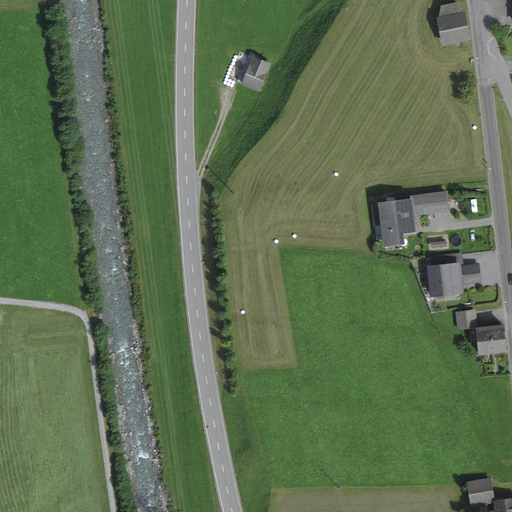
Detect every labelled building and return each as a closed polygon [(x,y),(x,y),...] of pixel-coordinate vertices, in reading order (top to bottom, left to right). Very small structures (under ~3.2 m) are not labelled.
[(460,15),(457,3),(443,7),(439,19),(444,43),(469,38),(464,14),(460,15)] [(254,58),(243,84),(258,91),(270,65),(254,58)] [(411,200),(380,203),(380,204),(383,224),(385,243),(400,241),(399,230),(414,229),(413,214),(412,206),(419,205),(420,213),(448,210),(446,193),(411,197),(411,200)] [(375,225),(383,224),(380,204),(373,205),(375,225)] [(461,254),(449,256),(451,266),(458,265),(458,267),(462,267),(461,254)] [(433,293),(460,290),(460,283),(458,272),(462,272),(463,283),(479,281),(477,265),(462,267),(458,267),(458,265),(451,266),(449,256),(433,258),(434,268),(430,268),(433,293)] [(476,326),(474,311),(457,313),(459,328),(470,327),(476,326)] [(478,339),(479,353),(505,350),(503,325),(476,328),(478,339)] [(490,479),(469,483),(473,505),(494,501),(490,479)] [(495,500),(496,511),(511,511),(511,497),(507,498),(495,500)]
